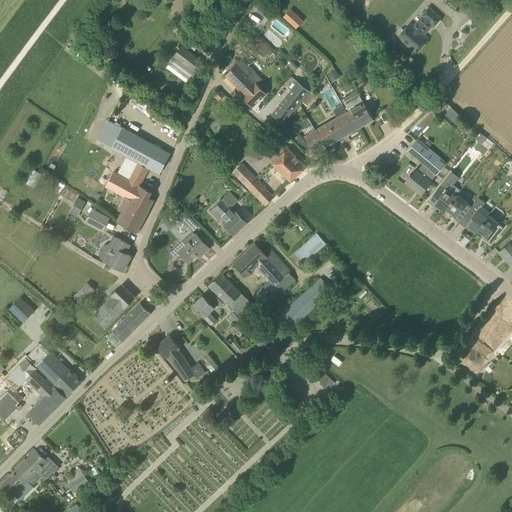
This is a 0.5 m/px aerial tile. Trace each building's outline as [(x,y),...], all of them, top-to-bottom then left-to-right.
[(398,37),(416,52),(427,39),(421,35),(431,24),(433,27),(440,19),(429,8),(422,16),(422,17),(413,27),(410,24),(398,37)] [(290,9),(283,17),(296,29),(303,20),(290,9)] [(176,26),(172,30),(178,35),(182,31),(176,26)] [(81,37),(76,33),(68,43),(77,50),(81,45),(77,42),(81,37)] [(181,47),(173,57),(193,71),(201,62),(181,47)] [(290,59),(286,54),(281,50),(277,55),(286,63),(290,59)] [(263,80),(242,58),(226,75),(243,93),(241,96),(252,107),(267,93),(258,84),(263,80)] [(327,74),(326,74),(330,80),(339,75),(335,69),(327,74)] [(272,114),(283,123),(309,90),(294,79),(288,88),(291,90),(272,114)] [(212,94),(219,100),(224,94),(217,88),(212,94)] [(357,91),(342,99),(349,111),(359,128),(374,120),(364,102),(357,91)] [(308,106),(311,101),(306,98),(303,102),(308,106)] [(437,105),(441,109),(447,104),(442,100),(437,105)] [(452,108),(445,115),(453,122),(459,115),(452,108)] [(336,118),(304,136),(314,153),(350,133),(359,128),(349,111),(337,117),(336,118)] [(159,173),(170,154),(123,128),(112,147),(127,156),(150,168),(159,173)] [(481,135),(478,140),(482,143),(486,138),(481,135)] [(408,150),(423,163),(418,171),(415,169),(411,175),(410,174),(409,175),(410,176),(405,182),(421,194),(431,181),(437,174),(445,164),(439,160),(441,157),(429,148),(427,150),(416,141),(408,150)] [(288,149),(272,162),(291,180),(305,167),(288,149)] [(149,197),(152,192),(140,185),(150,168),(127,156),(118,173),(114,171),(105,187),(130,201),(148,211),(154,200),(149,197)] [(233,171),(266,205),(274,197),(242,163),(233,171)] [(446,209),(457,194),(460,190),(445,178),(428,201),(436,207),(437,205),(444,211),(446,209)] [(226,221),(223,224),(234,235),(247,223),(236,212),(234,213),(230,209),(238,201),(230,192),(221,200),(210,211),(220,221),(223,218),(226,221)] [(452,217),(459,222),(471,206),(467,202),(457,194),(446,209),(454,215),(452,217)] [(77,197),(70,210),(79,215),(86,202),(77,197)] [(471,206),(459,222),(467,228),(468,226),(476,232),(477,230),(487,217),(477,209),(481,205),(482,206),(485,203),(478,198),(472,207),(471,206)] [(137,232),(148,211),(130,201),(119,222),(137,232)] [(110,218),(92,208),(85,222),(103,232),(110,218)] [(192,231),(198,226),(188,215),(182,220),(192,231)] [(487,217),(477,230),(485,236),(484,238),(491,244),(503,227),(498,223),(499,223),(489,215),(487,217)] [(165,221),(160,226),(164,230),(169,226),(165,221)] [(188,263),(199,252),(202,255),(209,248),(196,234),(178,251),(188,263)] [(327,249),(315,235),(290,257),(297,265),(302,261),(306,266),(327,249)] [(123,271),(131,256),(121,251),(125,242),(117,238),(104,261),(123,271)] [(511,239),(498,252),(511,266),(511,239)] [(255,243),(233,262),(246,276),(257,266),(270,280),(254,294),(255,295),(265,307),(295,279),(288,271),(289,270),(273,252),(267,257),(255,243)] [(222,273),(208,285),(221,299),(240,317),(253,304),(222,273)] [(276,319),(287,332),(332,291),(321,278),(276,319)] [(80,304),(95,290),(88,283),(73,297),(80,304)] [(123,285),(123,284),(111,296),(112,297),(93,318),(104,329),(124,308),(135,297),(135,296),(134,296),(123,285)] [(209,312),(214,307),(203,296),(193,306),(211,325),(216,320),(209,312)] [(219,307),(223,303),(217,296),(212,300),(219,307)] [(34,311),(20,297),(10,308),(24,322),(34,311)] [(71,298),(65,304),(72,312),(78,307),(71,298)] [(113,331),(106,338),(109,341),(114,345),(115,347),(116,346),(122,340),(123,341),(128,336),(151,313),(141,303),(112,330),(113,331)] [(242,321),(234,312),(228,317),(231,321),(229,322),(232,325),(235,322),(237,325),(242,321)] [(496,340),(486,352),(491,357),(504,342),(500,338),(511,325),(501,315),(495,322),(493,321),(488,327),(490,328),(486,332),(496,340)] [(157,346),(156,346),(166,358),(169,357),(185,381),(192,376),(194,380),(204,373),(198,363),(191,368),(178,349),(180,347),(170,335),(157,346)] [(235,340),(230,344),(237,352),(242,348),(235,340)] [(262,340),(257,345),(262,351),(267,346),(262,340)] [(36,346),(40,351),(31,360),(68,396),(82,381),(69,369),(68,370),(40,343),(36,346)] [(219,366),(209,354),(204,358),(210,365),(208,367),(212,371),(219,366)] [(0,368),(0,416),(4,421),(26,398),(13,386),(25,374),(18,368),(9,378),(0,368)] [(28,413),(40,424),(66,397),(47,379),(45,381),(35,372),(27,380),(44,397),(28,413)] [(324,372),(317,379),(321,383),(320,384),(327,391),(335,383),(324,372)] [(36,449),(26,459),(26,460),(37,470),(43,476),(46,479),(59,467),(48,456),(46,458),(36,449)] [(25,459),(2,482),(3,483),(14,494),(27,481),(32,485),(33,486),(43,476),(37,470),(26,460),(26,459),(25,459)] [(100,472),(96,466),(91,469),(95,475),(100,472)] [(89,483),(84,476),(68,486),(73,493),(89,483)]
